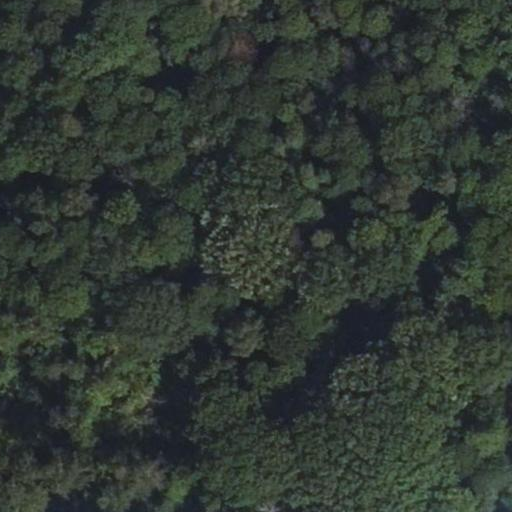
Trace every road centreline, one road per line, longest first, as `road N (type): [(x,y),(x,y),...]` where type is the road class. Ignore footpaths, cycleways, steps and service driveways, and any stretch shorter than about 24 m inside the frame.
road 1 (unknown): [(511,274),(0,171)]
road 2 (unknown): [(511,189),(413,0)]
